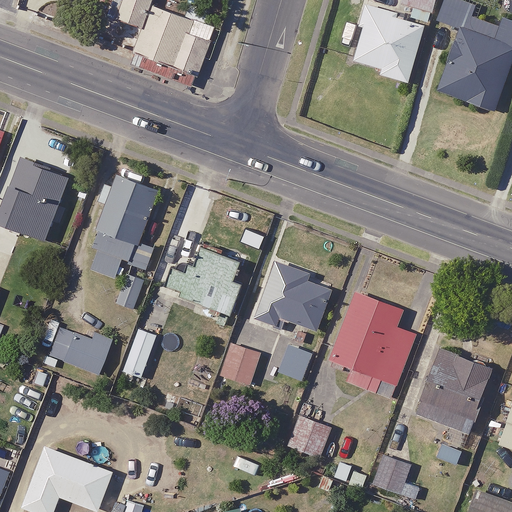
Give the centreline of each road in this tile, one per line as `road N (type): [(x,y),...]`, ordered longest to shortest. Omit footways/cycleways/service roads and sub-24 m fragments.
road 1 (tertiary): [(239,145),(511,248)]
road 2 (tertiary): [(0,55),(239,145)]
road 3 (residential): [(282,0),(239,145)]
